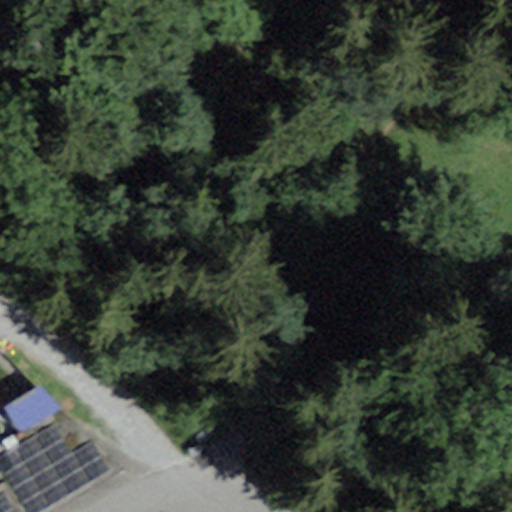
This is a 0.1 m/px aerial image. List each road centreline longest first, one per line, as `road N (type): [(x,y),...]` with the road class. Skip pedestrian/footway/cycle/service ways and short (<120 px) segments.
road 1 (residential): [(0,315),(50,329),(204,452)]
road 2 (residential): [(99,511),(204,452)]
